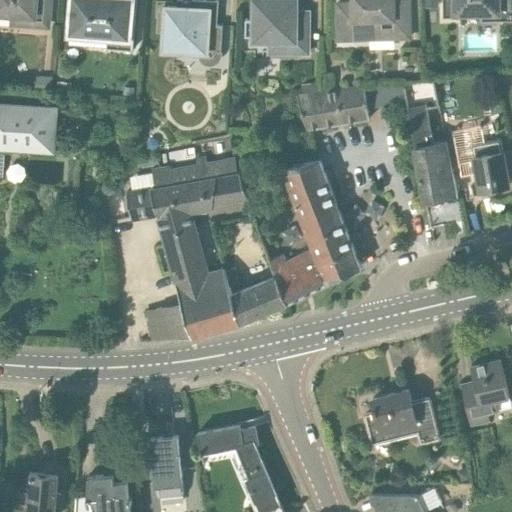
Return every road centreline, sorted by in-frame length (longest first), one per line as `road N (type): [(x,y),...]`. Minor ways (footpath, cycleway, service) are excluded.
road 1 (secondary): [(0,364),(170,364),(272,345)]
road 2 (secondary): [(272,345),(511,288)]
road 3 (tertiary): [(332,511),(272,345)]
